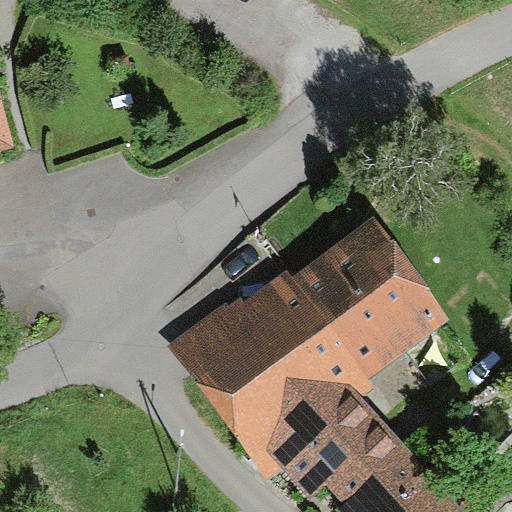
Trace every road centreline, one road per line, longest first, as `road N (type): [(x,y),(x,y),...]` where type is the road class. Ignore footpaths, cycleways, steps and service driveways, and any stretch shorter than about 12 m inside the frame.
road 1 (residential): [(511,29),(374,98),(304,151),(115,331)]
road 2 (residential): [(276,511),(193,433),(115,331)]
road 3 (residential): [(115,331),(0,384)]
